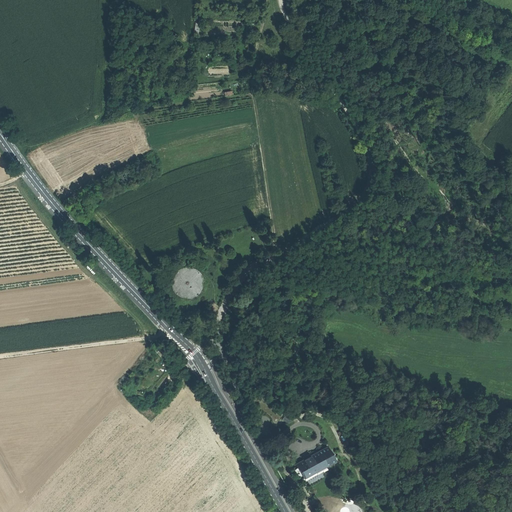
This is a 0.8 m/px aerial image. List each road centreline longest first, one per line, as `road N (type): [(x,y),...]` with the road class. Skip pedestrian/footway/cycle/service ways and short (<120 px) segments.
road 1 (secondary): [(287,511),(191,354),(65,217),(0,132)]
road 2 (track): [(267,0),(252,89),(275,256)]
road 3 (track): [(174,333),(0,357)]
